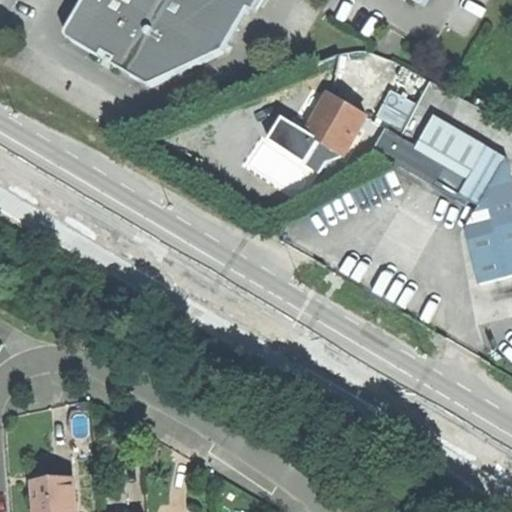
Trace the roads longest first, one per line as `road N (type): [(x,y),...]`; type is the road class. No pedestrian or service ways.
road 1 (primary): [(511,464),(0,157)]
road 2 (residential): [(321,511),(293,482),(119,376),(95,363),(47,358)]
